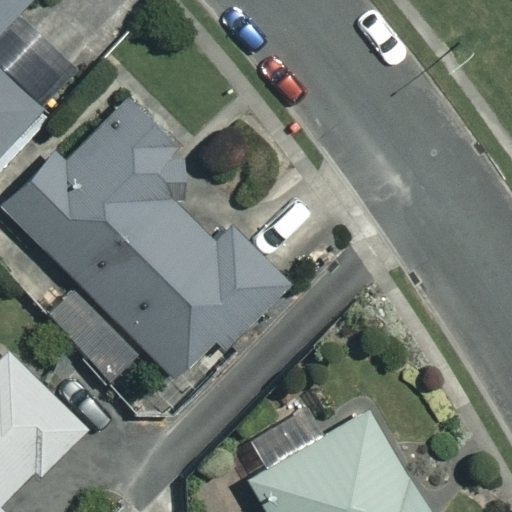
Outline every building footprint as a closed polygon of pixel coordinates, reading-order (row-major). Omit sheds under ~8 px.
[(0,0),(0,41),(38,0),(0,0)] [(0,164),(48,111),(0,67),(0,164)] [(180,383),(302,271),(256,221),(236,239),(179,177),(199,159),(142,97),(15,213),(82,287),(51,315),(117,386),(153,353),(180,383)] [(82,436),(0,348),(0,511),(5,511),(4,510),(82,436)] [(420,511),(354,406),(238,480),(258,511),(420,511)]
